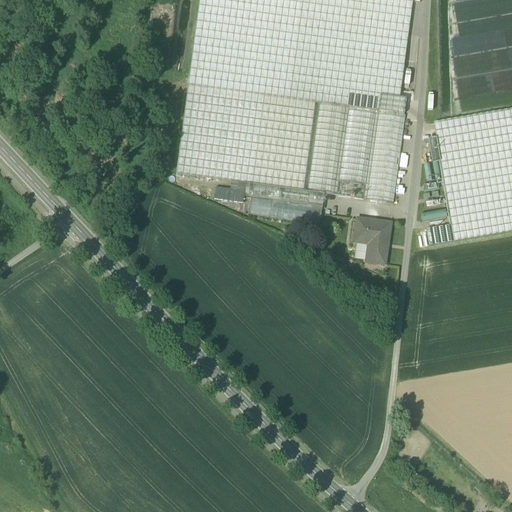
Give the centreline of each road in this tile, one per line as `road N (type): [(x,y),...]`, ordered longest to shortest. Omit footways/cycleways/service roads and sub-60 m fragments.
road 1 (residential): [(348,505),(384,454),(426,0)]
road 2 (tertiary): [(348,505),(67,227)]
